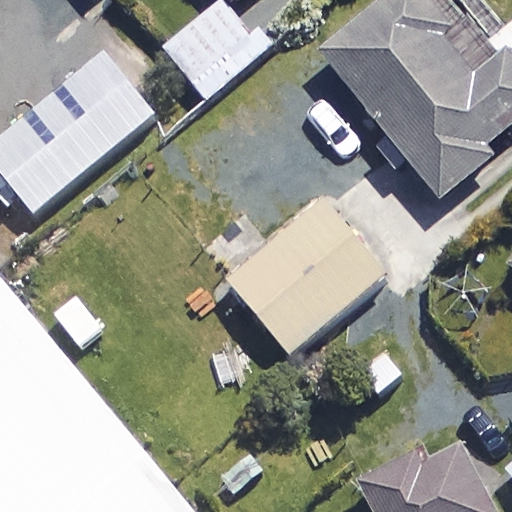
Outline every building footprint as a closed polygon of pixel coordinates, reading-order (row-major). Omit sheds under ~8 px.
[(95,0),(109,15),(126,0),(95,0)] [(225,0),(237,13),(252,0),(225,0)] [(479,80),(418,1),(332,67),(447,215),(511,164),(511,79),(500,64),(479,80)] [(261,72),(230,27),(168,70),(199,116),(261,72)] [(161,129),(111,69),(0,160),(0,177),(41,228),(161,129)] [(393,293),(330,215),(276,258),(243,217),(202,250),(298,370),(393,293)] [(0,511),(201,511),(0,268),(0,511)] [(493,511),(462,442),(364,485),(376,511),(493,511)]
